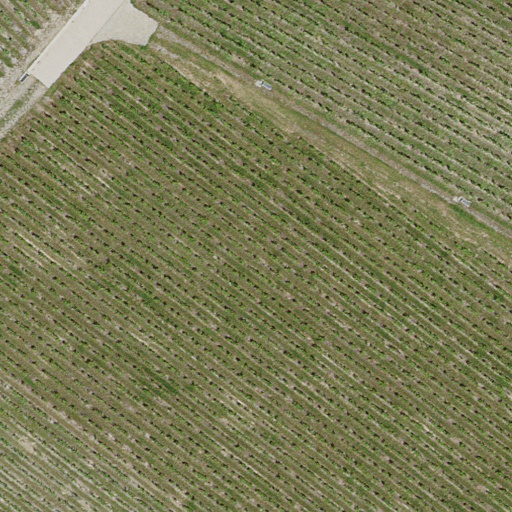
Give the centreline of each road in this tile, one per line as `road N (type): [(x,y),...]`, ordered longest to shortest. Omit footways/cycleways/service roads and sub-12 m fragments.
road 1 (track): [(97,9),(361,148),(511,242)]
road 2 (track): [(0,124),(105,0)]
